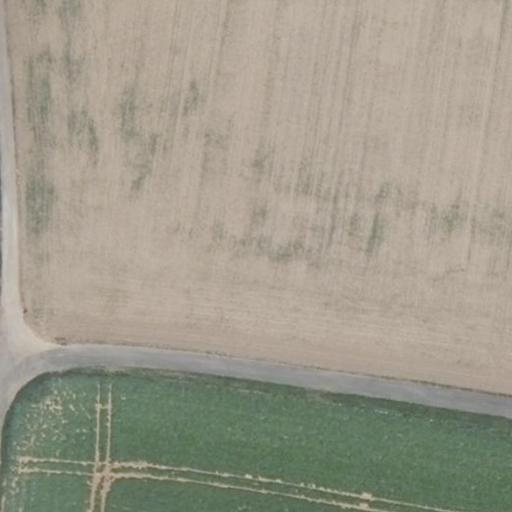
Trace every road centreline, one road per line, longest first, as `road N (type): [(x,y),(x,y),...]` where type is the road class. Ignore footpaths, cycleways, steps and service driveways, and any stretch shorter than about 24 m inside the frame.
road 1 (track): [(0,387),(11,375),(102,353),(511,408)]
road 2 (track): [(0,235),(11,375),(0,474)]
